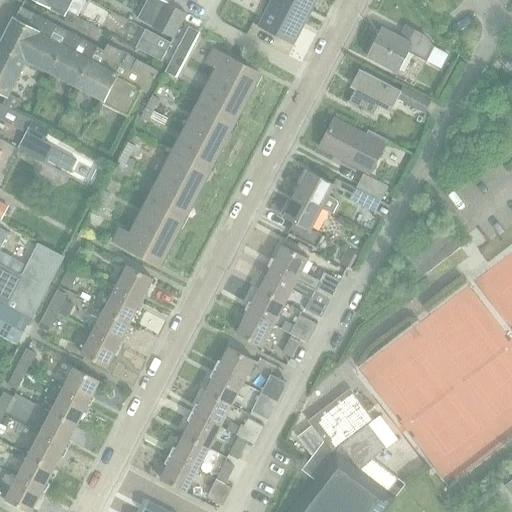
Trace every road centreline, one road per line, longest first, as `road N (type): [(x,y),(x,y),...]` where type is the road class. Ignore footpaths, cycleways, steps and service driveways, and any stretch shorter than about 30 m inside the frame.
road 1 (residential): [(84,511),(353,0)]
road 2 (residential): [(230,511),(467,76),(486,17)]
